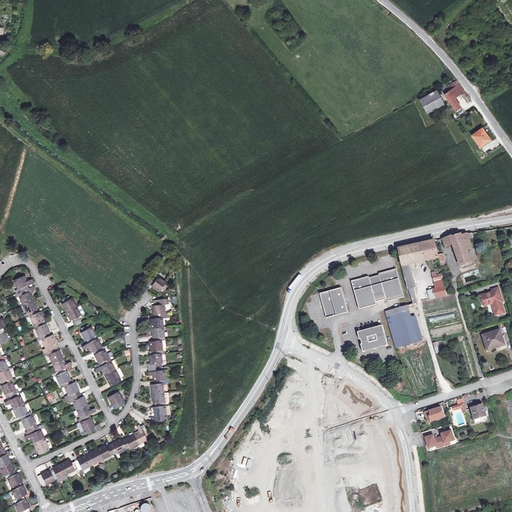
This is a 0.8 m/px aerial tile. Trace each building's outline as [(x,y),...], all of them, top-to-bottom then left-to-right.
[(449,91),(454,99),(464,91),(456,81),(453,83),(456,87),(449,91)] [(456,87),(453,83),(441,91),(444,95),(449,91),(456,87)] [(419,100),(427,113),(443,105),(436,91),(419,100)] [(461,108),(454,99),(449,91),(444,95),(456,111),(461,108)] [(490,140),(482,129),(472,136),(479,147),(490,140)] [(446,246),(454,243),(462,265),(471,262),(467,249),(473,247),(470,239),(469,239),(473,237),(472,233),(462,235),(462,234),(453,236),(444,239),(446,246)] [(402,264),(405,277),(409,289),(414,287),(416,287),(410,264),(439,257),(435,240),(398,249),(399,253),(402,264)] [(380,275),(370,277),(370,276),(352,281),(359,309),(377,304),(376,302),(386,299),(387,302),(404,297),(397,269),(380,274),(380,275)] [(151,286),(159,292),(166,282),(155,275),(150,282),(153,284),(151,286)] [(75,382),(72,383),(65,368),(71,366),(70,362),(65,364),(52,335),(50,336),(40,312),(39,312),(30,292),(29,291),(28,292),(26,289),(25,286),(33,283),(31,279),(27,281),(25,276),(14,280),(18,289),(15,291),(17,294),(18,297),(19,296),(21,300),(23,305),(29,317),(30,316),(39,337),(42,336),(44,339),(42,339),(57,372),(52,374),(54,377),(53,377),(57,385),(60,384),(62,387),(65,386),(69,395),(70,398),(72,398),(73,401),(81,418),(82,421),(80,422),(86,434),(95,430),(96,430),(95,426),(89,415),(96,412),(94,408),(89,410),(83,396),(81,397),(75,382)] [(445,286),(443,278),(436,280),(433,281),(435,289),(445,286)] [(447,295),(445,286),(435,289),(434,289),(436,298),(447,295)] [(342,287),(320,293),(327,317),(349,312),(342,287)] [(414,287),(409,289),(413,303),(413,304),(417,303),(414,287)] [(485,305),(492,303),(496,315),(506,312),(502,302),(504,301),(499,287),(492,289),(493,291),(482,295),(485,305)] [(436,298),(434,289),(427,290),(429,299),(436,298)] [(72,320),(74,323),(83,319),(72,298),(70,299),(69,296),(62,299),(64,302),(61,303),(70,321),(72,320)] [(164,380),(165,380),(164,370),(162,370),(160,354),(164,353),(164,350),(165,347),(164,340),(165,340),(165,337),(163,337),(162,318),(165,317),(164,305),(168,304),(168,298),(154,300),(154,305),(153,305),(154,319),(150,319),(153,341),(150,342),(151,355),(149,355),(150,365),(154,364),(155,371),(148,372),(148,375),(153,375),(154,384),(151,384),(153,404),(155,404),(156,406),(153,407),(155,420),(166,419),(162,383),(165,383),(164,380)] [(408,305),(390,310),(387,311),(385,312),(396,348),(418,341),(408,305)] [(0,343),(8,340),(3,328),(6,327),(2,318),(0,319),(0,318),(0,343)] [(109,358),(107,354),(105,349),(104,349),(103,347),(102,347),(91,327),(89,328),(88,325),(81,328),(82,331),(81,332),(85,341),(87,340),(88,343),(82,346),(84,350),(88,348),(91,353),(95,351),(96,354),(94,355),(99,363),(101,362),(102,365),(95,369),(97,372),(102,370),(111,387),(121,381),(109,358)] [(382,325),(357,332),(363,352),(388,345),(382,325)] [(484,335),(485,341),(487,340),(489,347),(500,345),(500,347),(505,345),(501,330),(484,335)] [(487,340),(485,341),(488,351),(500,347),(500,345),(489,347),(487,340)] [(0,378),(3,385),(1,386),(7,398),(10,396),(11,399),(5,402),(6,406),(11,404),(17,418),(20,417),(27,431),(30,430),(32,433),(26,436),(27,439),(31,437),(39,455),(49,450),(40,429),(39,426),(37,427),(30,412),(27,413),(19,395),(18,396),(11,381),(13,380),(4,360),(2,361),(0,355),(0,378)] [(118,391),(108,397),(112,406),(114,405),(116,408),(125,403),(118,391)] [(500,415),(505,413),(504,409),(505,409),(503,403),(497,405),(500,415)] [(476,407),(473,408),(472,408),(476,423),(488,419),(483,405),(479,406),(478,404),(475,405),(476,407)] [(441,406),(424,412),(425,414),(426,417),(429,416),(431,421),(444,416),(441,406)] [(139,444),(147,440),(146,438),(150,437),(143,425),(140,426),(137,427),(139,432),(122,440),(121,439),(106,446),(106,445),(71,463),(69,460),(52,469),(53,470),(50,472),(50,470),(38,476),(43,486),(74,470),(76,473),(117,452),(117,453),(126,449),(127,450),(139,444)] [(434,434),(426,437),(430,447),(437,445),(438,447),(446,444),(445,442),(455,438),(452,429),(447,431),(448,432),(442,434),(443,435),(435,438),(434,434)] [(0,467),(6,479),(8,478),(14,490),(12,491),(16,499),(14,500),(15,504),(18,511),(27,511),(30,511),(28,508),(29,507),(23,496),(26,494),(20,483),(22,482),(18,473),(16,474),(0,443),(0,467)] [(141,507),(142,511),(153,511),(150,503),(141,507)]
